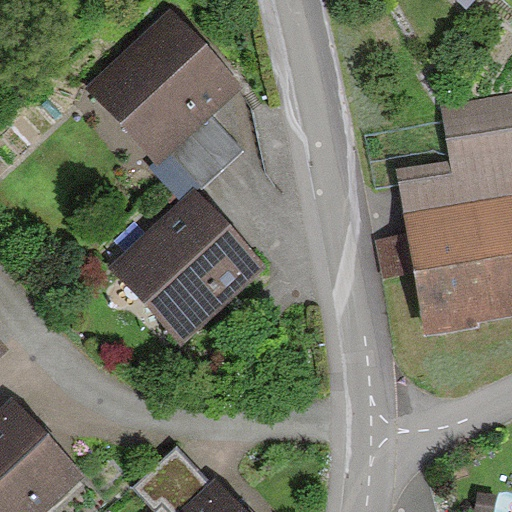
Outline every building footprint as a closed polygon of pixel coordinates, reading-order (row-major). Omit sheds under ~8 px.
[(460,0),(471,10),(479,0),(460,0)] [(87,83),(156,163),(213,114),(241,89),(172,8),(87,83)] [(400,167),(410,224),(511,206),(511,90),(441,103),(451,158),(400,167)] [(247,152),(213,114),(156,163),(150,168),(179,200),(194,186),(201,193),(247,152)] [(107,263),(186,346),(271,271),(201,193),(194,186),(179,200),(107,263)] [(511,206),(410,224),(429,335),(511,320),(511,206)] [(0,355),(9,347),(0,337),(0,355)] [(0,511),(48,511),(85,478),(11,399),(0,409),(0,511)] [(162,504),(169,511),(176,511),(210,482),(179,448),(135,486),(155,511),(162,504)] [(153,511),(250,511),(217,475),(210,482),(176,511),(169,511),(162,504),(155,511),(153,511)]
